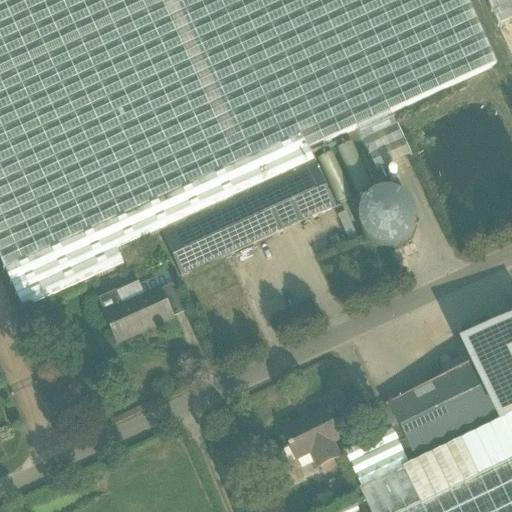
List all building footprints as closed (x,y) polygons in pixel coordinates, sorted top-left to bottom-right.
[(116,252),(160,231),(313,162),(309,153),(393,115),(496,68),(465,0),(0,0),(0,267),(20,312),(122,266),(116,252)] [(511,0),(485,0),(498,28),(511,21),(511,0)] [(356,136),(367,170),(402,158),(391,123),(369,131),(356,136)] [(313,162),(160,231),(182,278),(334,208),(313,162)] [(405,208),(360,185),(337,229),(381,252),(405,208)] [(102,317),(116,346),(173,320),(159,291),(122,308),(115,293),(97,301),(104,316),(102,317)] [(511,416),(511,336),(507,326),(466,346),(475,364),(502,421),(511,416)] [(343,453),(352,471),(361,489),(404,468),(502,421),(475,364),(385,408),(389,409),(398,427),(343,453)] [(339,442),(324,412),(310,418),(311,421),(283,435),(296,462),(309,456),(315,469),(339,458),(333,445),(339,442)] [(511,511),(511,416),(502,421),(404,468),(361,489),(371,511),(511,511)]
